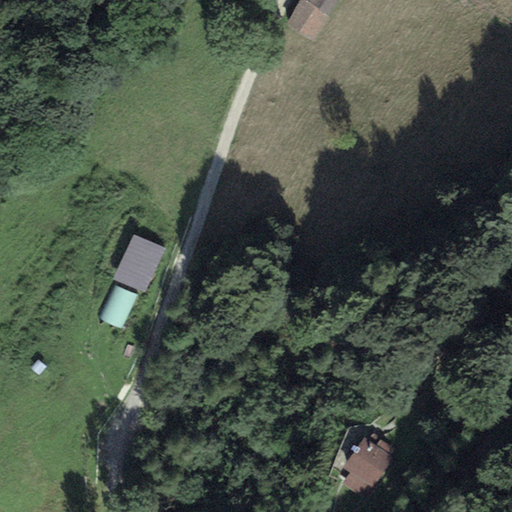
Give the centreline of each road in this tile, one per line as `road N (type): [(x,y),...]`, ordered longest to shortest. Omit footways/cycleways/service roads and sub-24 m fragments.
road 1 (track): [(116,511),(125,421),(276,0)]
road 2 (track): [(511,415),(437,511)]
